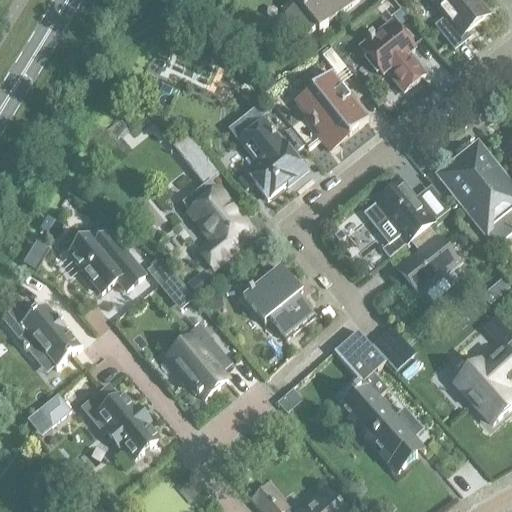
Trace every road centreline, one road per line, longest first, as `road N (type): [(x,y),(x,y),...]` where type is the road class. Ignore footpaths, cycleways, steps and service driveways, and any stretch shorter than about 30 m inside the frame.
road 1 (residential): [(379,331),(292,224),(511,43)]
road 2 (residential): [(205,448),(114,339),(92,356)]
road 3 (primary): [(0,107),(63,0)]
